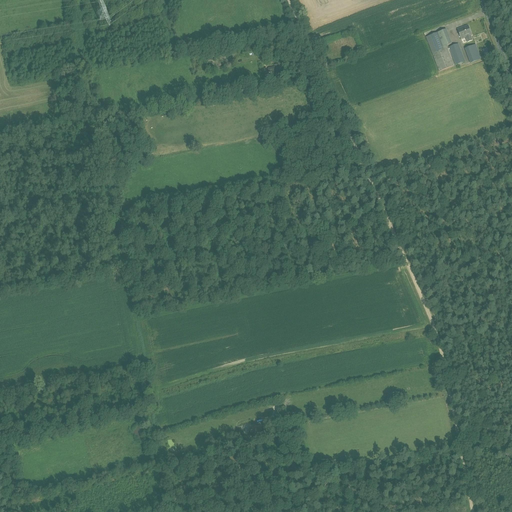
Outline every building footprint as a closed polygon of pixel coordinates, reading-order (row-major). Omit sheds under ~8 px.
[(472,40),(470,36),(471,35),(468,25),(457,29),(461,39),(466,37),(467,42),(472,40)] [(451,43),(446,30),(426,37),(439,71),(453,66),(445,46),(451,43)] [(449,47),(456,65),(465,62),(458,44),(449,47)] [(465,49),(471,63),(481,59),(476,45),(465,49)] [(270,72),(271,71),(275,71),(275,75),(279,74),(279,71),(280,71),(279,67),(279,65),(275,65),(276,67),(270,67),(269,68),(268,69),(268,70),(268,71),(269,71),(270,72)]
